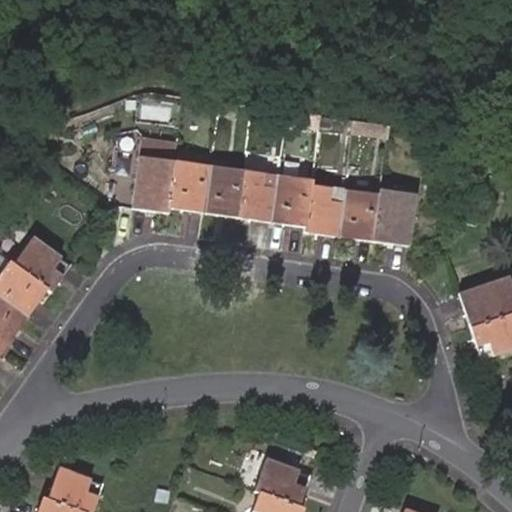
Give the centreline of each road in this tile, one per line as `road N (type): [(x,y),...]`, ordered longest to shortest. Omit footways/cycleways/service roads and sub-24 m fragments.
road 1 (residential): [(29,409),(121,272),(145,254),(170,251),(405,289),(431,311),(452,360),(450,392),(434,428)]
road 2 (residential): [(29,409),(181,386),(295,382),(386,410)]
